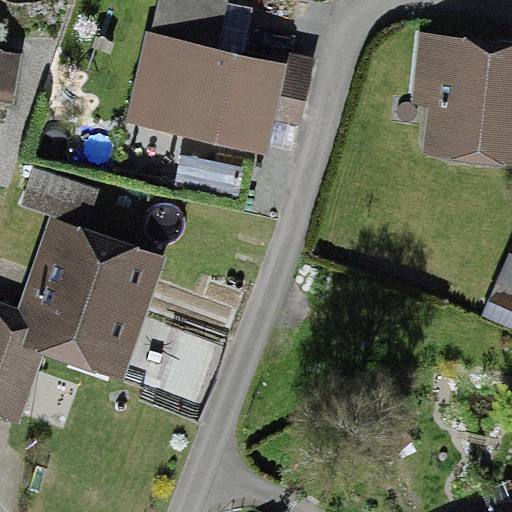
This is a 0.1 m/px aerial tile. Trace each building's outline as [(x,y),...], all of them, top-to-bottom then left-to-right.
[(511,42),(426,35),(421,92),(435,93),(431,142),(511,149),(511,42)] [(0,97),(13,100),(22,46),(0,42),(0,97)] [(300,73),(154,43),(135,135),(281,169),(300,73)] [(176,182),(239,196),(246,164),(183,150),(176,182)] [(98,181),(34,161),(22,200),(86,219),(98,181)] [(0,297),(0,413),(20,420),(44,348),(69,356),(67,363),(108,376),(110,372),(152,386),(167,342),(157,338),(162,321),(146,316),(167,252),(49,212),(18,304),(0,297)] [(180,340),(164,390),(187,397),(203,347),(180,340)] [(392,456),(415,436),(401,421),(378,441),(392,456)]
